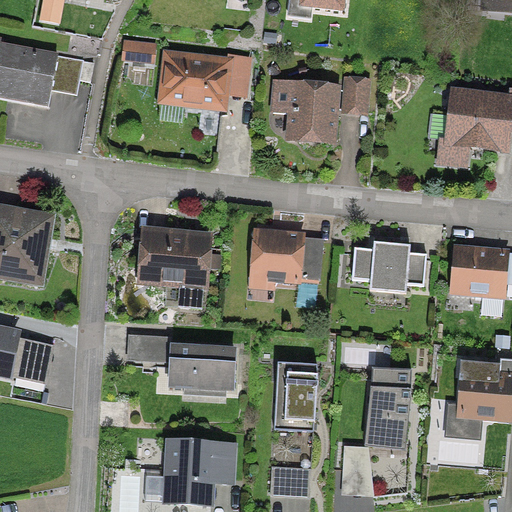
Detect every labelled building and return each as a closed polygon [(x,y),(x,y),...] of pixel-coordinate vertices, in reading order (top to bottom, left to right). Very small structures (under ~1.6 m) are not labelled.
[(511,0),(487,0),(487,4),(485,3),(485,7),(489,7),(511,9),(511,0)] [(49,93),(56,59),(0,49),(0,95),(20,99),(19,103),(46,109),(49,93)] [(123,61),(140,63),(141,51),(124,49),(123,61)] [(181,106),(221,111),(226,66),(165,58),(161,97),(182,100),(181,106)] [(245,78),(247,63),(237,62),(235,77),(245,78)] [(80,64),(77,83),(88,85),(92,66),(80,64)] [(343,113),(363,115),(365,85),(345,83),(343,113)] [(288,140),(330,144),(335,93),(292,89),(288,140)] [(511,103),(455,98),(448,164),(471,166),(472,150),(511,154),(511,141),(511,103)] [(0,279),(39,286),(50,221),(0,212),(0,279)] [(168,240),(169,238),(143,236),(140,273),(160,275),(160,285),(202,288),(206,241),(183,239),(182,241),(168,240)] [(317,281),(320,244),(300,242),(300,239),(254,236),(250,281),(297,285),(297,279),(317,281)] [(422,289),(424,258),(407,257),(408,249),(372,246),(371,253),(353,252),(350,283),(368,284),(368,294),(404,297),(405,287),(422,289)] [(511,298),(511,258),(454,253),(451,293),(470,295),(473,298),(482,299),(485,296),(501,298),(502,285),(508,286),(507,298),(511,298)] [(0,334),(0,377),(6,378),(14,338),(0,334)] [(127,358),(160,360),(161,341),(128,339),(127,358)] [(232,354),(170,351),(168,388),(230,392),(232,354)] [(17,363),(14,380),(43,386),(47,369),(17,363)] [(492,420),(507,421),(509,393),(511,392),(511,364),(499,363),(498,368),(458,364),(457,378),(460,378),(458,408),(447,407),(445,424),(457,424),(456,433),(478,435),(479,422),(488,423),(492,420)] [(315,368),(276,366),(272,432),(312,435),(312,425),(313,425),(315,378),(315,368)] [(413,374),(374,371),(370,447),(408,449),(413,374)] [(167,444),(163,505),(209,508),(212,457),(232,458),(232,448),(167,444)] [(283,470),(270,469),(268,496),(281,497),(283,470)]
